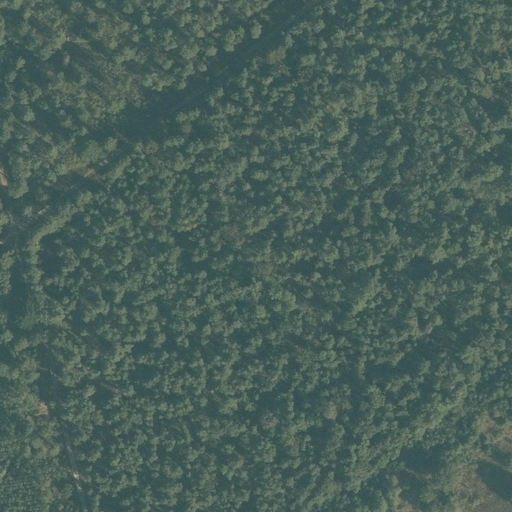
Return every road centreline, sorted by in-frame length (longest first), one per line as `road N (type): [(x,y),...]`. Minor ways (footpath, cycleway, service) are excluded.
road 1 (track): [(14,230),(317,0)]
road 2 (track): [(81,511),(14,230)]
